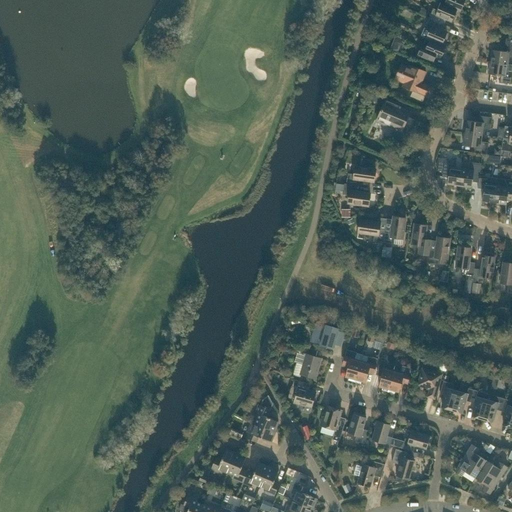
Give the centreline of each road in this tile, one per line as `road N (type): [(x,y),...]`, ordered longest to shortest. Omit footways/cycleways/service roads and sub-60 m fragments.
road 1 (residential): [(511,235),(451,212),(430,183),(454,100)]
road 2 (residential): [(448,424),(344,396),(333,380),(338,357)]
